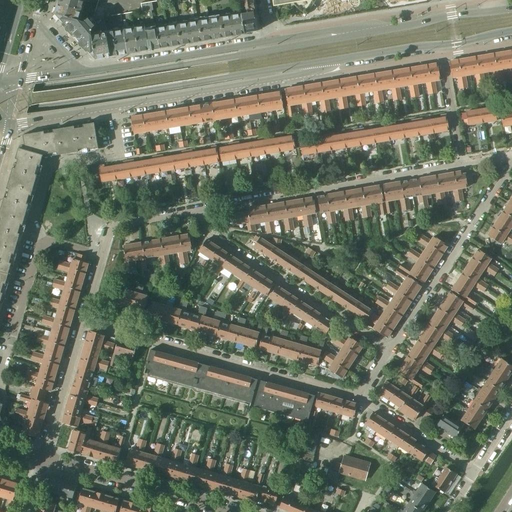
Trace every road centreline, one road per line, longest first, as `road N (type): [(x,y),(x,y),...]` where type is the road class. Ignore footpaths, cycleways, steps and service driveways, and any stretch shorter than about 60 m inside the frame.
road 1 (primary): [(374,32),(0,92)]
road 2 (primary): [(0,114),(330,61)]
road 3 (residential): [(7,126),(310,76),(330,61)]
road 4 (residential): [(360,395),(82,321)]
road 5 (residential): [(202,210),(463,165)]
road 6 (residential): [(202,210),(209,236),(388,350)]
road 7 (residential): [(388,350),(506,174),(511,153)]
road 8 (residential): [(270,42),(79,74)]
road 9 (residential): [(227,511),(43,458)]
road 10 (residential): [(43,458),(82,321)]
road 11 (residential): [(473,474),(360,395)]
road 12 (residential): [(101,256),(114,225),(202,210)]
road 13 (primary): [(494,11),(374,32)]
road 14 (residential): [(440,46),(463,165)]
